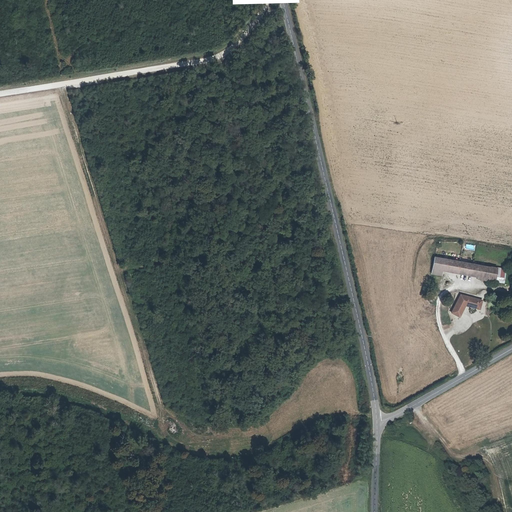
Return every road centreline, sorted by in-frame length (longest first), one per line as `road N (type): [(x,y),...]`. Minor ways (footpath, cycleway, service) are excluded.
road 1 (tertiary): [(378,426),(282,0)]
road 2 (unclassified): [(0,94),(215,60),(241,42),(265,0)]
road 3 (unknown): [(462,378),(438,293),(464,279),(479,294),(480,313)]
road 4 (secondary): [(378,426),(511,348)]
